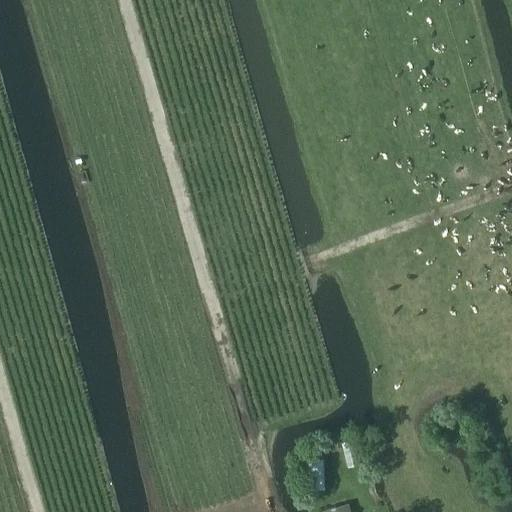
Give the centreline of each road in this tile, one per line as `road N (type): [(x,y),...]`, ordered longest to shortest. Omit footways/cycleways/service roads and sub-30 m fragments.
road 1 (track): [(267,511),(118,0)]
road 2 (track): [(511,189),(304,262)]
road 3 (track): [(36,511),(0,379)]
